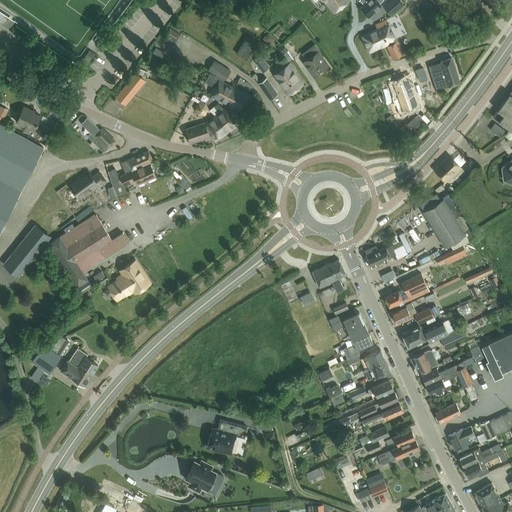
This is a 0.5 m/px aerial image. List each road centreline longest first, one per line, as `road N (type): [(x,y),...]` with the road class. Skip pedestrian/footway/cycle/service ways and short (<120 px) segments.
road 1 (tertiary): [(470,511),(339,228)]
road 2 (unclassified): [(244,162),(257,132),(367,76),(487,39),(505,50)]
road 3 (secondary): [(56,466),(121,380),(251,266)]
road 4 (unclassified): [(244,162),(160,144),(0,73)]
road 5 (secondary): [(429,148),(505,50)]
road 6 (unclassified): [(56,466),(39,453),(17,356)]
